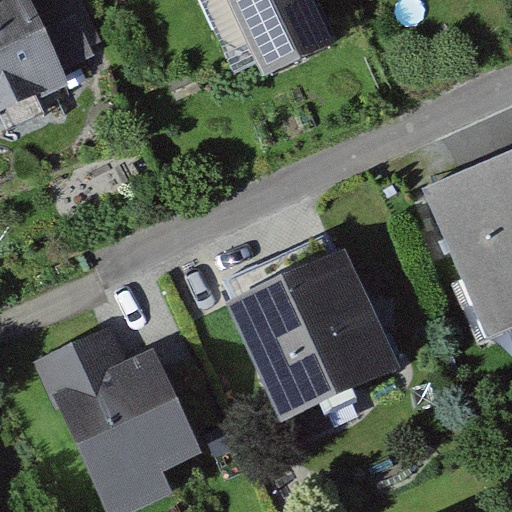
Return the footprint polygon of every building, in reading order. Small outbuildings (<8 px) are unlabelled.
[(31,0),(2,0),(0,1),(0,113),(69,82),(31,0)] [(224,0),(264,86),(334,54),(309,0),(224,0)] [(511,153),(423,194),(490,340),(511,330),(511,153)] [(228,303),(281,426),(392,379),(339,256),(228,303)] [(42,364),(105,511),(162,511),(182,503),(171,476),(199,464),(151,353),(123,365),(110,335),(42,364)]
